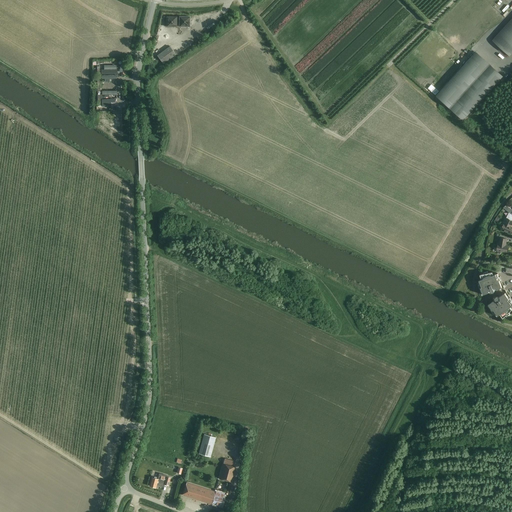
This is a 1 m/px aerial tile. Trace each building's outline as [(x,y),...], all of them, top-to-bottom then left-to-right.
[(63,31),(63,9),(52,9),(52,31),(63,31)] [(74,31),(74,9),(63,9),(63,31),(74,31)] [(74,9),(74,31),(85,31),(85,9),(74,9)] [(171,25),(182,25),(182,14),(171,14),(171,25)] [(195,25),(195,14),(184,14),(184,25),(195,25)] [(100,39),(100,17),(89,17),(89,39),(100,39)] [(100,17),(100,39),(111,39),(111,17),(100,17)] [(122,17),(111,17),(111,39),(122,39),(122,17)] [(511,18),(492,41),(510,56),(511,53),(511,18)] [(164,64),(176,55),(170,46),(157,55),(164,64)] [(462,120),(463,119),(502,76),(475,52),(436,96),(462,120)] [(92,59),(93,74),(116,74),(115,58),(92,59)] [(64,60),(65,82),(76,81),(75,59),(64,60)] [(86,59),(75,59),(76,81),(87,81),(86,59)] [(54,82),(65,82),(64,60),(53,60),(54,82)] [(93,74),(93,82),(116,82),(116,74),(93,74)] [(93,82),(93,90),(117,89),(116,82),(93,82)] [(93,90),(93,99),(117,98),(117,89),(93,90)] [(117,111),(117,98),(93,99),(94,112),(117,111)] [(511,212),(511,209),(506,205),(503,208),(509,213),(511,214),(511,212)] [(504,223),(501,229),(511,234),(511,232),(511,226),(511,224),(511,215),(511,214),(509,213),(506,218),(507,219),(505,223),(504,223)] [(498,244),(497,251),(498,251),(498,253),(498,254),(500,254),(501,253),(501,252),(507,253),(508,246),(506,246),(507,239),(500,238),(499,244),(498,244)] [(493,275),(493,274),(492,272),(480,275),(482,279),(479,281),(479,283),(480,286),(480,288),(481,290),(481,292),(482,295),(489,292),(491,291),(491,292),(492,292),(493,292),(494,292),(494,291),(494,290),(502,287),(501,284),(502,283),(502,284),(502,283),(501,281),(501,279),(500,278),(500,276),(500,277),(499,277),(498,273),(493,275)] [(495,300),(488,305),(489,306),(490,308),(491,309),(492,311),(493,312),(494,313),(496,315),(497,316),(500,314),(503,318),(511,310),(510,307),(511,305),(511,302),(511,301),(511,300),(511,299),(510,297),(508,295),(507,296),(505,293),(498,298),(498,297),(497,297),(496,297),(495,298),(495,300)] [(204,434),(199,453),(210,456),(215,438),(204,434)] [(234,467),(235,462),(225,459),(219,479),(231,483),(235,467),(234,467)] [(159,474),(158,479),(152,477),(149,486),(156,488),(157,484),(159,485),(159,486),(163,487),(164,485),(168,486),(170,478),(166,477),(167,476),(159,474)] [(211,503),(221,506),(225,494),(215,492),(186,483),(182,495),(211,504),(211,503)]
